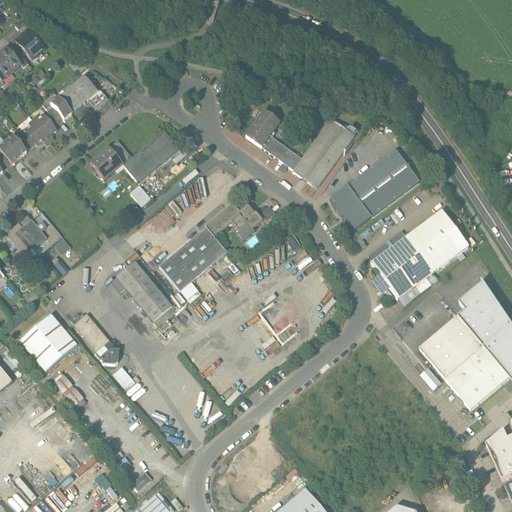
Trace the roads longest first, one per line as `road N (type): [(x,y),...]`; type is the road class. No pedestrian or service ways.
road 1 (residential): [(213,138),(313,219),(351,275),(362,316),(205,461),(196,490),(201,511)]
road 2 (tertiary): [(256,0),(349,44),(389,77),(511,249)]
road 3 (residential): [(142,100),(0,216)]
road 4 (track): [(371,0),(414,29),(470,86),(511,94)]
